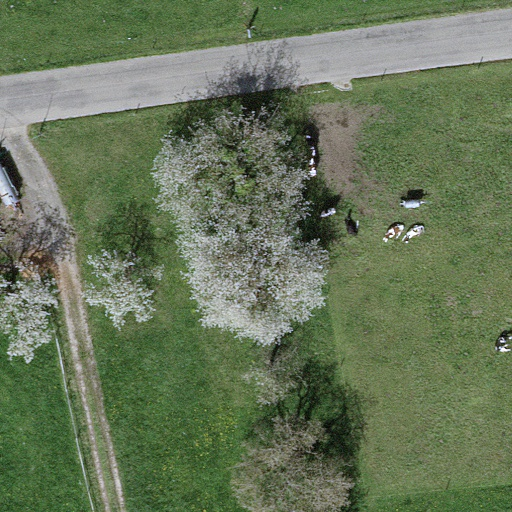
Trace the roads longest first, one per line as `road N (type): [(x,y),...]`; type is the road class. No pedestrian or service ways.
road 1 (unclassified): [(511,7),(0,72)]
road 2 (track): [(113,511),(37,67)]
